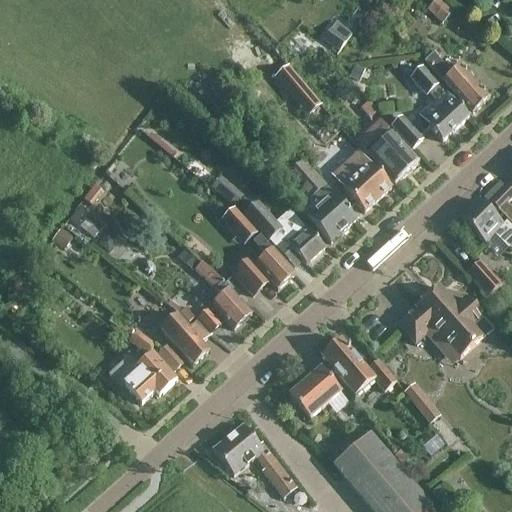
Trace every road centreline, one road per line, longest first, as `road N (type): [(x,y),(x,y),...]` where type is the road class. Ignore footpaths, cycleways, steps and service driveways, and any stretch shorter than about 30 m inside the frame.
road 1 (tertiary): [(154,458),(511,138)]
road 2 (residential): [(154,458),(0,341)]
